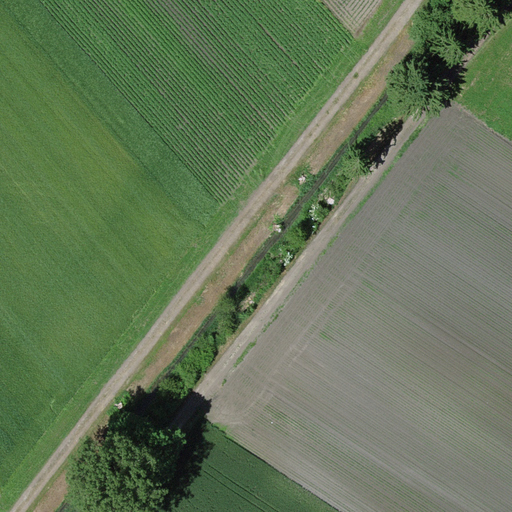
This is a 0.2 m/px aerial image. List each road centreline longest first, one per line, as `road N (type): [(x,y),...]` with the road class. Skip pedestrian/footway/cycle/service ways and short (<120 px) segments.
road 1 (track): [(408,0),(2,511)]
road 2 (track): [(141,511),(511,43)]
